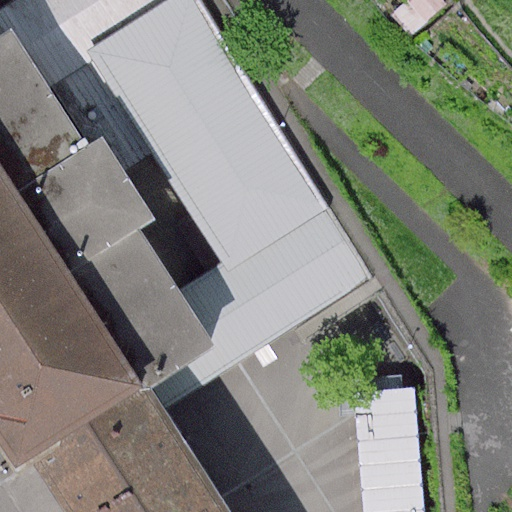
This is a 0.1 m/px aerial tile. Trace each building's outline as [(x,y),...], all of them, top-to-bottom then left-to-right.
[(189,0),(188,0),(17,0),(0,11),(0,21),(8,33),(45,92),(91,62),(189,0)] [(224,269),(322,207),(189,0),(91,62),(224,269)] [(0,173),(144,397),(214,352),(179,298),(138,234),(148,228),(96,147),(85,154),(45,92),(8,33),(0,37),(0,173)] [(0,173),(0,489),(4,495),(21,484),(38,511),(217,511),(155,415),(144,397),(0,173)] [(368,279),(322,207),(224,269),(179,298),(214,352),(144,397),(155,415),(368,279)]
